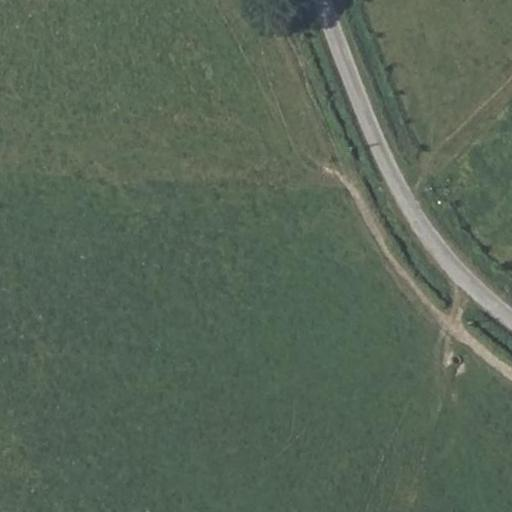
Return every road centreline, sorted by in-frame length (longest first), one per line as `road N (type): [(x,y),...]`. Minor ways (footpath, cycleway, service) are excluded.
road 1 (track): [(283,0),(355,185),(399,270),(511,366)]
road 2 (unclassified): [(316,0),(388,187),(476,291),(511,317)]
